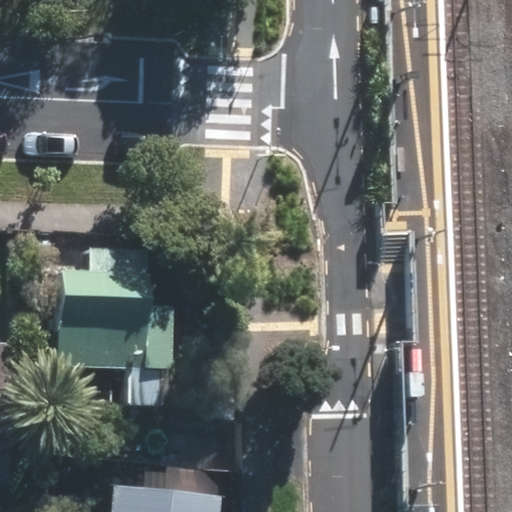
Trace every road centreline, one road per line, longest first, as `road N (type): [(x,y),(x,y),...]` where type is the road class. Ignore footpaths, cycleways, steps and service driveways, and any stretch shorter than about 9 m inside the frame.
road 1 (residential): [(350,511),(356,315),(336,105)]
road 2 (residential): [(336,105),(0,93)]
